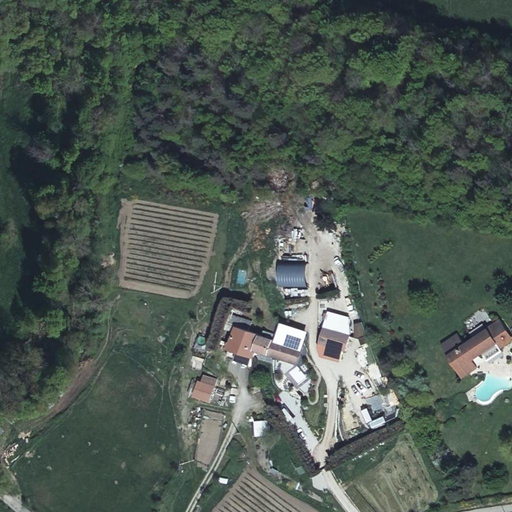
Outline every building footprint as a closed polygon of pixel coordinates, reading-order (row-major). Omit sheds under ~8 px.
[(468,343),(467,343),(452,353),(467,377),(480,368),(475,361),(486,353),(490,361),(506,352),(503,348),(511,341),(504,329),(507,327),(503,320),(468,343)] [(232,350),(256,359),(259,348),(263,336),(240,327),(232,350)] [(326,329),(322,343),(345,349),(350,336),(326,329)] [(452,353),(467,343),(461,334),(446,343),(452,353)] [(302,350),(263,336),(259,348),(297,362),(302,350)] [(256,359),(232,350),(230,356),(253,364),(256,359)] [(216,388),(201,382),(196,397),(211,403),(216,388)]
